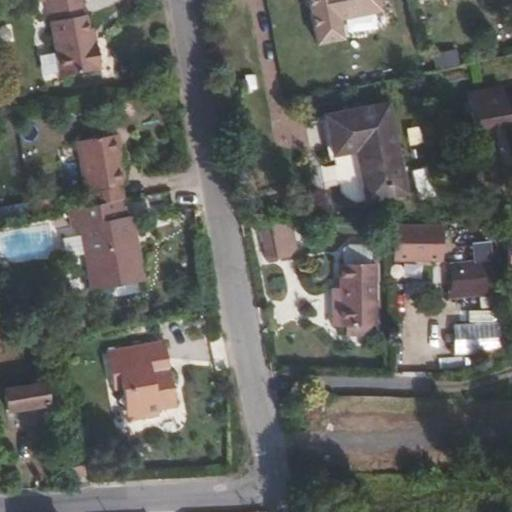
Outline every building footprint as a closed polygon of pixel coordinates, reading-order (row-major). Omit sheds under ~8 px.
[(105,69),(101,41),(94,42),(92,31),(87,0),(50,0),(64,77),(105,69)] [(381,2),(381,0),(336,0),(338,9),(381,2)] [(101,41),(99,30),(92,31),(94,42),(101,41)] [(511,151),(511,94),(498,97),(496,85),(462,91),(468,126),(503,120),(509,152),(511,151)] [(405,187),(390,98),(329,109),(335,145),(342,182),(358,196),(368,194),(405,187)] [(97,187),(99,201),(130,197),(128,182),(132,181),(124,132),(85,139),(93,188),(97,187)] [(145,268),(138,214),(132,215),(130,197),(99,201),(75,206),(77,222),(87,221),(94,277),(145,268)] [(296,245),(289,207),(270,211),(276,248),(296,245)] [(276,248),(270,211),(260,213),(267,250),(276,248)] [(438,246),(440,217),(413,215),(411,244),(438,246)] [(511,268),(511,232),(502,233),(504,268),(511,268)] [(480,279),(481,255),(443,252),(441,276),(480,279)] [(369,316),(370,253),(336,253),(336,277),(336,291),(328,291),(328,316),(342,316),(365,316),(369,316)] [(96,286),(146,277),(145,268),(94,277),(96,286)] [(479,287),(480,279),(441,276),(435,276),(435,284),(479,287)] [(336,291),(336,277),(328,277),(328,291),(336,291)] [(497,352),(497,302),(467,302),(468,352),(497,352)] [(35,319),(32,304),(20,306),(23,321),(35,319)] [(365,326),(365,316),(342,316),(342,325),(365,326)] [(167,364),(163,337),(153,339),(158,365),(167,364)] [(171,391),(176,384),(169,379),(167,364),(158,365),(153,339),(107,347),(113,387),(122,386),(123,393),(116,400),(124,406),(132,404),(134,419),(158,415),(157,409),(173,407),(171,391)] [(44,400),(41,380),(1,387),(5,407),(44,400)] [(134,419),(132,404),(124,406),(126,421),(134,419)] [(82,474),(79,457),(70,459),(72,475),(82,474)]
